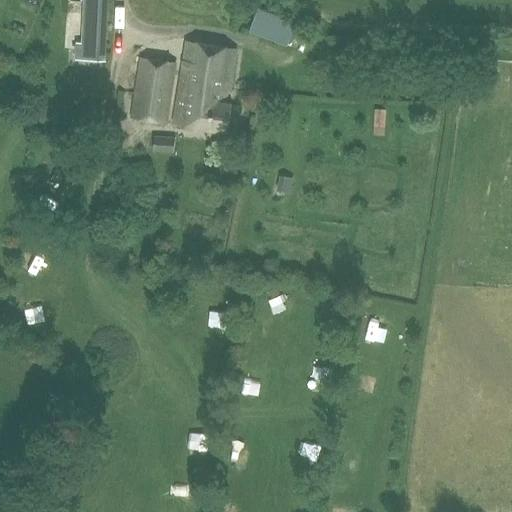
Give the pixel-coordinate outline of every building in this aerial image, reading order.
[(105,61),(107,0),(82,0),(81,42),(74,41),(74,60),(105,61)] [(296,24),(274,16),(277,7),(275,7),(277,2),(270,0),(249,0),(247,7),(257,10),(249,33),(286,47),(296,24)] [(133,118),(227,132),(231,106),(227,105),(235,50),(186,42),(176,109),(169,108),(175,64),(142,59),(133,118)] [(0,76),(2,77),(9,61),(0,57),(0,76)] [(402,117),(400,102),(388,104),(390,119),(402,117)] [(373,109),(372,126),(383,127),(384,109),(373,109)] [(152,151),(173,153),(174,136),(153,135),(152,151)] [(46,254),(45,267),(63,267),(63,254),(46,254)] [(41,290),(37,306),(54,310),(58,293),(41,290)] [(273,314),(291,306),(285,292),(267,300),(273,314)] [(322,305),(331,315),(343,305),(334,295),(322,305)] [(276,358),(276,344),(263,344),(263,358),(276,358)] [(390,384),(392,366),(373,365),(371,383),(390,384)] [(211,439),(214,427),(201,423),(197,436),(211,439)] [(243,461),(260,462),(261,451),(244,449),(243,461)]
